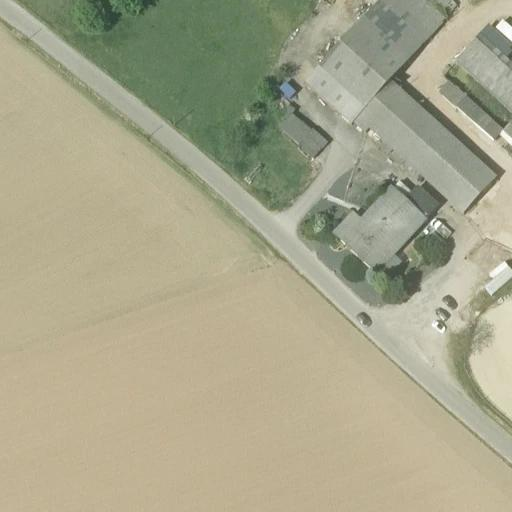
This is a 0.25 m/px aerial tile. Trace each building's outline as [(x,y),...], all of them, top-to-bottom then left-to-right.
[(382,0),(359,26),(403,67),(444,21),(420,0),(382,0)] [(495,182),(390,86),(405,68),(403,67),(359,26),(319,69),(365,111),(352,124),(365,135),(369,131),(464,217),(495,182)] [(511,83),(472,48),(443,80),(502,133),(511,122),(511,83)] [(365,111),(319,69),(300,89),(340,126),(347,120),(352,124),(365,111)] [(290,117),(278,132),(312,160),(325,145),(290,117)] [(404,204),(425,223),(437,211),(416,191),(404,204)] [(392,192),(362,225),(354,217),(334,239),(376,277),(425,223),(404,204),(392,192)] [(496,298),(511,276),(511,273),(503,267),(485,290),(496,298)]
